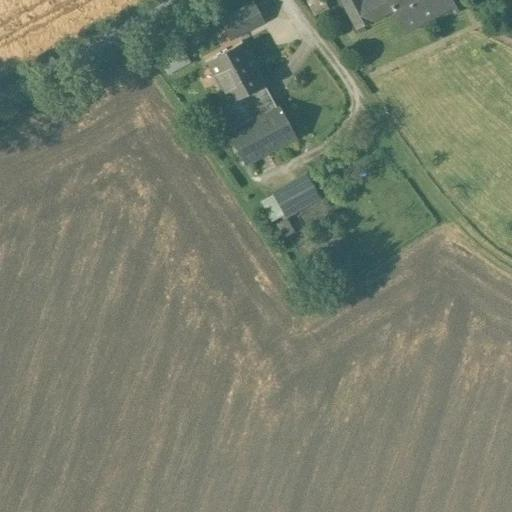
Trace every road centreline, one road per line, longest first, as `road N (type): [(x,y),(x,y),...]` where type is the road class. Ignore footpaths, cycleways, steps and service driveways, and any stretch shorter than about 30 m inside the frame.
road 1 (track): [(287,0),(449,215),(511,251)]
road 2 (unclassified): [(188,0),(0,99)]
